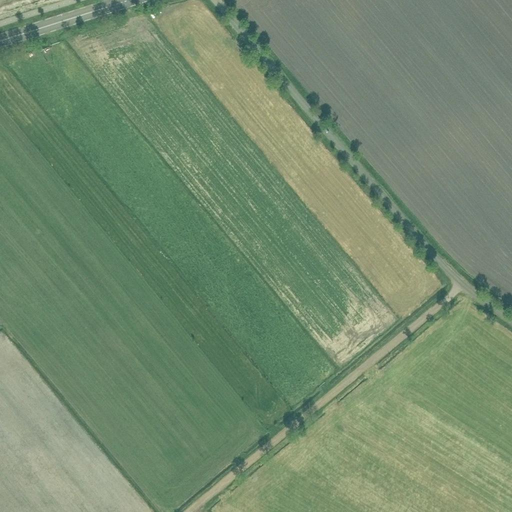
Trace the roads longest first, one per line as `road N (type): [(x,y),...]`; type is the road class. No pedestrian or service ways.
road 1 (unclassified): [(511,321),(439,262),(216,0)]
road 2 (track): [(458,281),(188,511)]
road 3 (tertiary): [(0,43),(130,0)]
